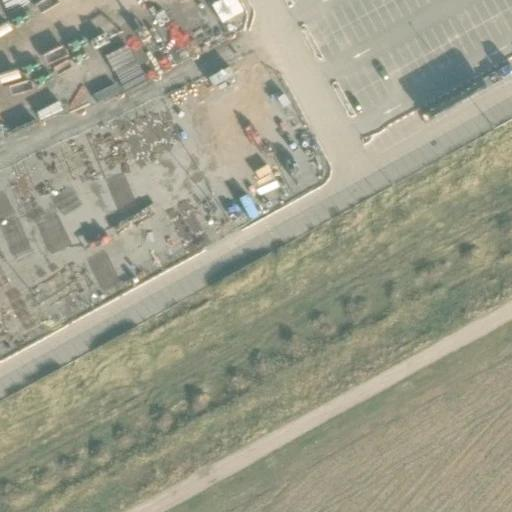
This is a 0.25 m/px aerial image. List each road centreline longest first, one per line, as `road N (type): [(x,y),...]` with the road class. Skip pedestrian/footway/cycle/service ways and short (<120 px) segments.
road 1 (track): [(134,511),(511,305)]
road 2 (unclassified): [(0,376),(353,182)]
road 3 (unknown): [(329,136),(511,35)]
road 4 (unclassified): [(257,0),(353,182)]
road 5 (unclassified): [(353,182),(511,95)]
road 6 (unknown): [(299,80),(445,0)]
